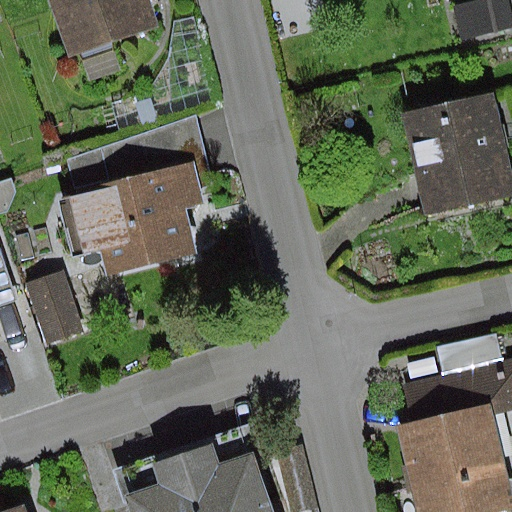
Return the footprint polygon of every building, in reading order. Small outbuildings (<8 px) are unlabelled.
[(160,0),(58,0),(77,65),(171,39),(160,0)] [(511,99),(419,118),(439,217),(511,202),(511,99)] [(214,168),(89,201),(112,287),(209,261),(202,237),(230,230),(214,168)] [(48,329),(81,324),(73,268),(39,273),(48,329)] [(511,511),(511,435),(508,416),(413,437),(429,511),(511,511)] [(186,492),(137,505),(139,511),(290,511),(277,464),(238,475),(232,453),(179,467),(186,492)]
